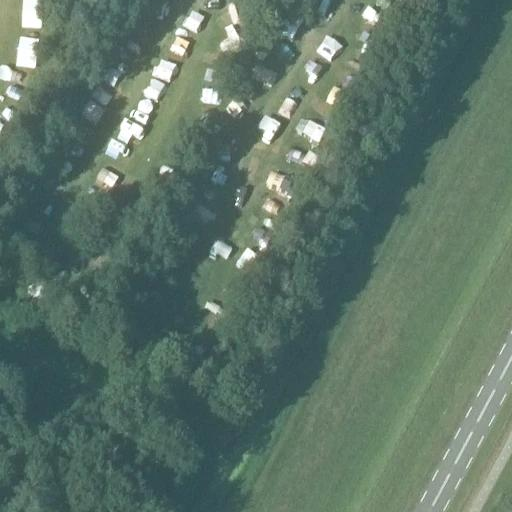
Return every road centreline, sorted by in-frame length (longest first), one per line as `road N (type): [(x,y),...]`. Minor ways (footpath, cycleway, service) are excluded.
road 1 (track): [(469,0),(190,511)]
road 2 (track): [(0,321),(230,440)]
road 3 (track): [(214,467),(0,359)]
road 4 (primary): [(429,511),(511,357)]
